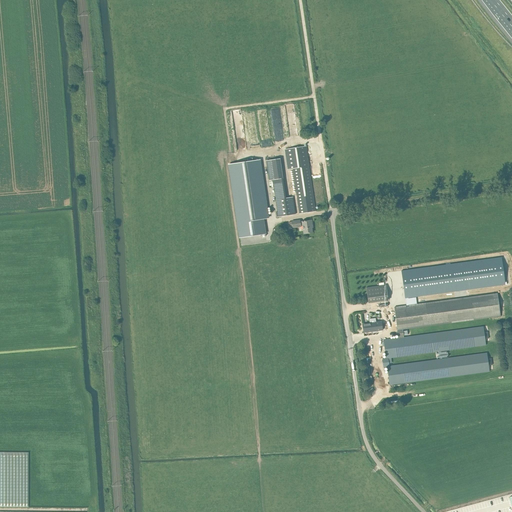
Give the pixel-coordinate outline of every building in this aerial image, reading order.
[(232,111),(237,154),(245,153),(239,110),(232,111)] [(315,211),(309,166),(306,146),(285,149),(287,169),(292,169),(299,213),(315,211)] [(240,237),(266,234),(263,219),(268,218),(259,160),(252,161),(252,158),(247,159),(248,162),(229,164),(240,237)] [(293,197),(275,199),(277,212),(275,212),(276,217),(296,214),(293,197)] [(302,221),(302,222),(300,222),(300,220),(291,221),(291,222),(288,222),(289,227),(292,227),(292,228),(301,227),(301,225),(302,225),(304,233),(312,232),(311,225),(312,225),(312,220),(302,221)] [(402,274),(407,305),(416,304),(415,299),(511,286),(507,259),(402,274)] [(386,285),(366,287),(368,303),(388,301),(386,285)] [(483,326),(404,337),(403,335),(408,335),(407,331),(403,331),(403,330),(500,317),(497,293),(416,304),(407,305),(394,307),(398,338),(383,340),(386,358),(382,358),(383,367),(387,366),(389,385),(489,371),(486,353),(389,366),(389,363),(392,363),(391,357),(485,344),(483,326)] [(370,323),(362,324),(363,332),(382,330),(381,321),(375,322),(375,318),(369,319),(370,323)] [(511,493),(502,496),(506,511),(507,511),(511,510),(511,493)]
